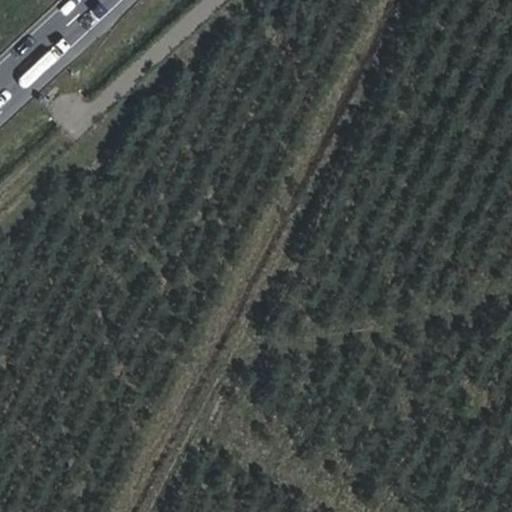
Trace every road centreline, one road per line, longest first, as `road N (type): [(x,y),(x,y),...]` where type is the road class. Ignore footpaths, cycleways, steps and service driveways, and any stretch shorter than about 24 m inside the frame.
road 1 (track): [(511,301),(264,353),(230,371),(195,410),(147,511)]
road 2 (motorway): [(0,90),(97,0)]
